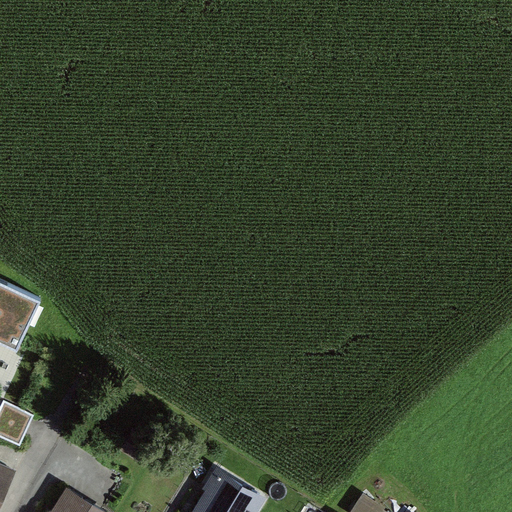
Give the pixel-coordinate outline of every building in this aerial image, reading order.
[(0,496),(15,465),(0,458),(0,341),(18,350),(45,292),(0,271),(0,496)] [(4,400),(0,409),(0,432),(21,443),(34,413),(4,400)] [(139,424),(123,449),(148,464),(164,439),(139,424)] [(263,511),(269,501),(218,472),(195,511),(263,511)] [(108,511),(69,488),(54,511),(108,511)]
